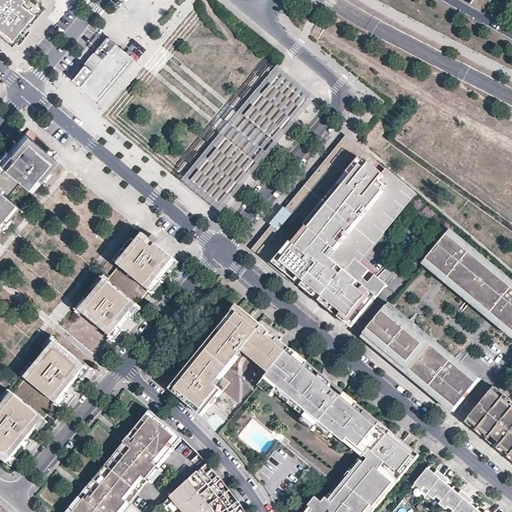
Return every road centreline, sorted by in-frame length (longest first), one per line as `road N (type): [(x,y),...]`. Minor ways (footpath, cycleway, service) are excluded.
road 1 (residential): [(221,249),(511,494)]
road 2 (residential): [(221,249),(340,97),(333,79),(253,13)]
road 3 (residential): [(26,92),(221,249)]
road 4 (residential): [(124,366),(231,467),(261,511)]
road 5 (residential): [(13,499),(124,366)]
road 6 (residential): [(124,366),(221,249)]
